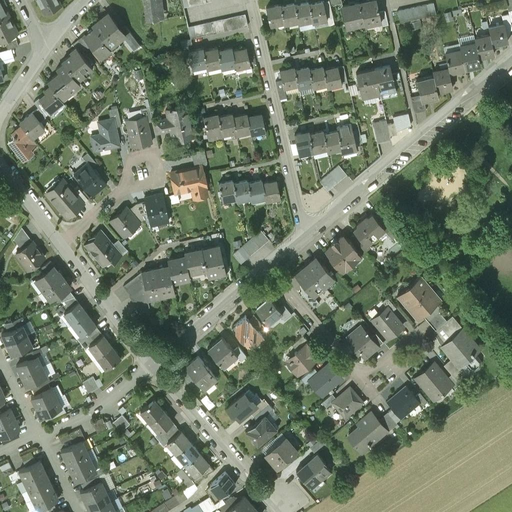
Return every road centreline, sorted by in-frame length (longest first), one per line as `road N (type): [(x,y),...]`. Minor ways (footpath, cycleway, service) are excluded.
road 1 (residential): [(303,237),(250,0)]
road 2 (residential): [(280,511),(153,364)]
road 3 (residential): [(153,364),(267,268)]
road 4 (residential): [(303,237),(416,141)]
road 5 (residential): [(416,141),(385,0)]
road 6 (residential): [(267,268),(360,378)]
road 7 (residential): [(36,435),(105,403),(153,364)]
road 8 (residential): [(416,141),(511,62)]
